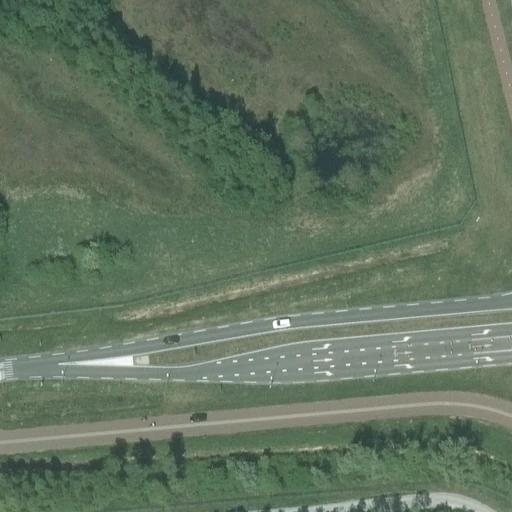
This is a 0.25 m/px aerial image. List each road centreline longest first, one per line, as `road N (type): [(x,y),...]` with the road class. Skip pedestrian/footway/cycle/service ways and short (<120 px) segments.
road 1 (unclassified): [(0,445),(427,406),(511,419)]
road 2 (tertiary): [(511,304),(280,325),(99,366)]
road 3 (tertiary): [(99,366),(152,375),(511,345)]
